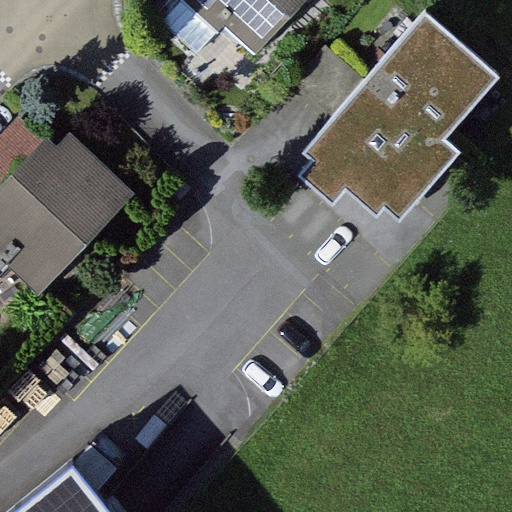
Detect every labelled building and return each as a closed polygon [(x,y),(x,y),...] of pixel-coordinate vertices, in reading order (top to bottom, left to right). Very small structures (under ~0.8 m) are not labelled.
[(323,0),(182,0),(178,5),(255,75),(323,0)] [(499,67),(427,4),(304,144),(314,153),(301,167),(331,193),(344,177),(376,205),(385,195),(402,210),(457,147),(441,132),(499,67)] [(0,136),(0,171),(8,179),(54,131),(28,107),(0,136)] [(0,194),(0,265),(41,303),(140,197),(63,127),(0,194)] [(0,347),(41,303),(0,265),(0,347)] [(133,511),(94,463),(31,511),(133,511)]
